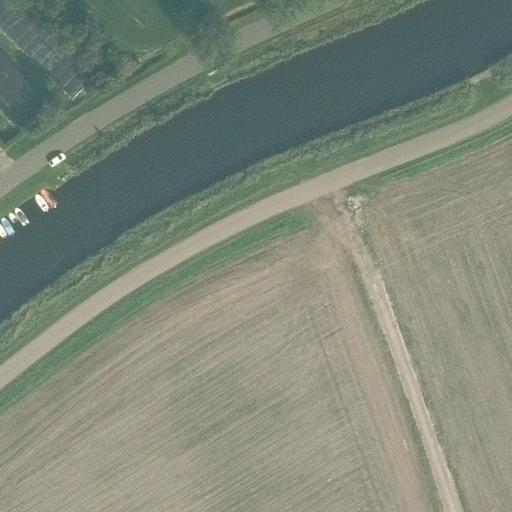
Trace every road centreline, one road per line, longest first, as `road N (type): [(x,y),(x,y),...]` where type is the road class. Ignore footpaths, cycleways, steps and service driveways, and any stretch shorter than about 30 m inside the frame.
road 1 (unclassified): [(0,378),(90,309),(217,232),(511,104)]
road 2 (tertiary): [(0,187),(311,0)]
